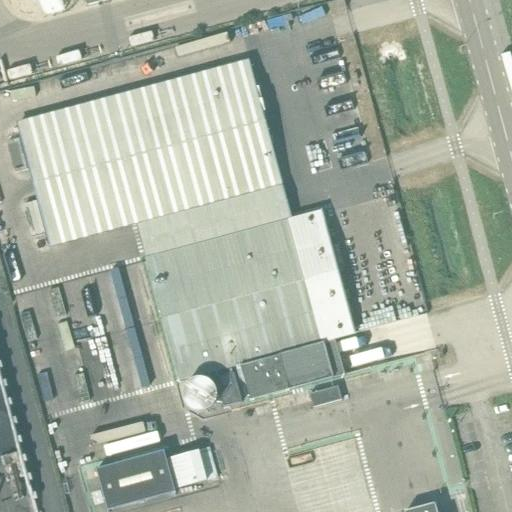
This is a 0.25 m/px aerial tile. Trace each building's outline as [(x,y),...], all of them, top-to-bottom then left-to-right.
[(336,11),(346,8),(343,0),(338,0),(333,1),(334,4),(336,11)] [(95,21),(96,33),(118,32),(117,20),(95,21)] [(223,34),(174,41),(175,52),(225,45),(223,34)] [(119,70),(146,64),(144,55),(116,61),(119,70)] [(231,69),(18,127),(49,245),(136,222),(282,182),(250,64),(231,69)] [(293,220),(146,259),(147,262),(179,380),(240,364),(251,402),(290,391),(334,379),(324,341),(355,333),(324,214),(293,222),(293,220)] [(368,331),(352,335),(356,349),(371,345),(368,331)] [(242,403),(234,374),(216,379),(224,407),(242,403)] [(313,409),(342,401),(338,387),(309,395),(313,409)] [(123,505),(167,493),(163,479),(172,477),(169,464),(181,461),(178,448),(113,466),(123,505)] [(210,449),(200,452),(208,482),(218,479),(210,449)]
